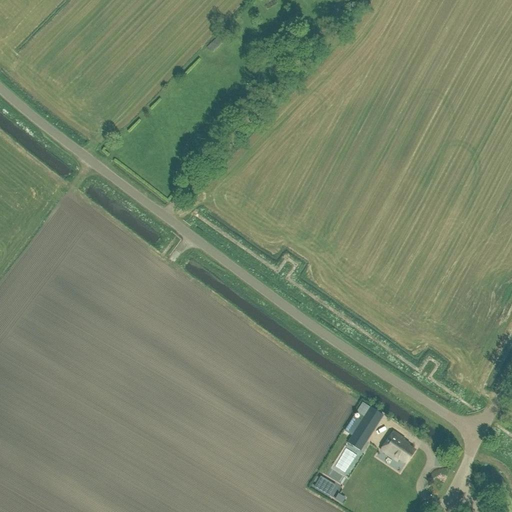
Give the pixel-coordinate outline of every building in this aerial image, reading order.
[(211,52),(228,36),(224,31),(206,48),(211,52)] [(370,409),(348,443),(360,451),(382,416),(370,409)] [(405,464),(414,451),(402,442),(404,440),(392,432),(380,450),(391,458),(392,457),(398,461),(398,459),(405,464)] [(345,494),(353,481),(340,473),(331,485),(345,494)] [(320,476),(313,488),(323,493),(329,482),(320,476)]
